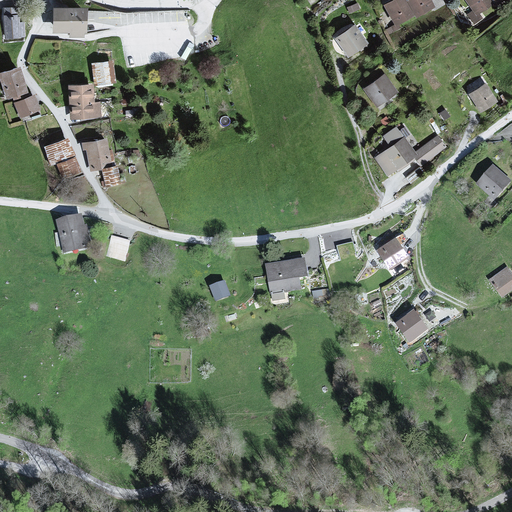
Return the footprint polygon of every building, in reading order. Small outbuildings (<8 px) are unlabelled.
[(392,0),(383,6),(395,26),(414,15),(405,0),(392,0)] [(429,0),(405,0),(417,19),(435,9),(429,0)] [(463,0),(476,19),(504,0),(463,0)] [(86,8),(53,8),(52,34),(86,34),(86,8)] [(18,15),(3,17),(5,40),(20,38),(18,15)] [(356,26),(335,40),(348,59),(369,45),(356,26)] [(113,61),(91,64),(95,87),(116,84),(113,61)] [(19,67),(0,72),(0,82),(4,99),(26,93),(19,67)] [(386,75),(362,90),(374,109),(398,94),(386,75)] [(92,84),(69,86),(72,120),(101,118),(100,102),(94,102),(92,84)] [(486,84),(468,94),(479,113),(497,102),(486,84)] [(34,96),(14,104),(20,119),(39,111),(34,96)] [(390,147),(373,159),(387,178),(418,157),(397,127),(383,137),(390,147)] [(436,137),(419,150),(428,162),(445,149),(436,137)] [(67,138),(43,147),(50,168),(55,167),(61,181),(82,174),(67,138)] [(107,139),(84,143),(90,172),(103,169),(107,188),(120,186),(113,149),(109,150),(107,139)] [(494,168),(477,187),(495,203),(511,184),(494,168)] [(83,219),(57,224),(63,256),(88,251),(83,219)] [(131,243),(112,239),(107,259),(126,264),(131,243)] [(397,241),(378,253),(390,273),(410,260),(397,241)] [(307,261),(267,267),(271,296),(311,290),(307,261)] [(511,276),(507,270),(489,284),(502,301),(511,293),(511,276)] [(225,284),(210,290),(215,304),(230,298),(225,284)] [(416,313),(397,325),(410,346),(430,333),(416,313)]
